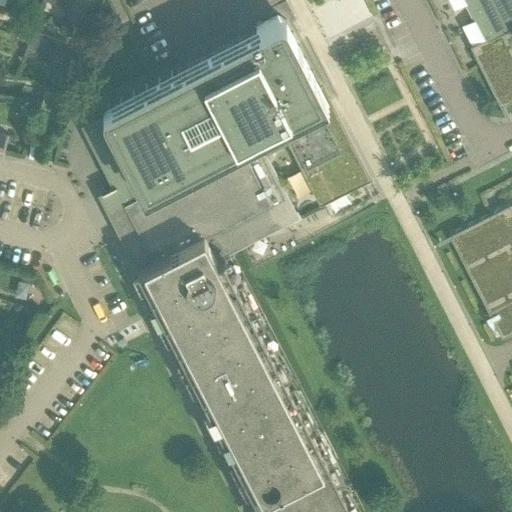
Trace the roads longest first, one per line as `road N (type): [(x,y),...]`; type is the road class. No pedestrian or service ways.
road 1 (residential): [(0,443),(92,317),(92,300),(54,242)]
road 2 (residential): [(54,242),(69,185),(0,167)]
